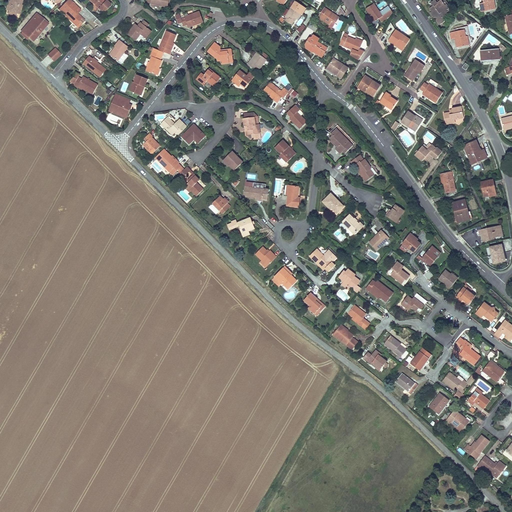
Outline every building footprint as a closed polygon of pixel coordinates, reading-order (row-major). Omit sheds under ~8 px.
[(22,0),(10,0),(9,4),(8,3),(6,9),(9,10),(8,12),(16,15),(18,10),(20,11),(22,6),(21,5),(22,0)] [(78,7),(70,0),(64,0),(60,6),(71,15),(68,18),(77,25),(83,17),(75,11),(78,7)] [(433,6),(429,9),(432,12),(430,13),(434,18),(435,17),(437,20),(436,20),(440,25),(445,21),(443,18),(448,14),(447,13),(452,9),(445,0),(444,0),(443,1),(441,0),(433,6)] [(481,12),(497,9),(494,0),(483,0),(484,3),(480,4),(481,12)] [(295,1),(291,8),(300,14),(302,15),(306,8),(295,1)] [(374,4),(366,10),(375,22),(379,19),(383,16),(380,12),(374,4)] [(58,7),(68,18),(71,15),(60,6),(58,7)] [(380,12),(383,16),(391,10),(388,6),(380,12)] [(339,17),(324,7),(318,17),(330,25),(332,22),(335,24),(339,17)] [(336,14),(343,18),(345,13),(341,7),(336,14)] [(300,14),(291,8),(285,16),(287,18),(285,21),(292,25),(294,22),(294,23),(297,20),(300,14)] [(381,22),(394,14),(391,10),(383,16),(379,19),(381,22)] [(200,11),(181,18),(180,14),(175,15),(178,24),(182,23),(184,27),(187,25),(190,25),(191,27),(204,23),(200,11)] [(33,42),(49,24),(36,13),(20,31),(21,32),(20,34),(27,40),(28,38),(33,42)] [(141,23),(140,22),(138,26),(136,27),(134,25),(127,34),(136,41),(141,35),(146,39),(152,31),(147,27),(141,23)] [(303,24),(296,29),(299,33),(306,28),(303,24)] [(389,25),(385,33),(391,36),(395,28),(389,25)] [(410,39),(396,29),(389,39),(396,44),(399,41),(406,46),(410,39)] [(465,30),(450,33),(451,39),(455,39),(457,48),(470,45),(468,36),(466,36),(465,30)] [(166,31),(158,50),(170,55),(172,50),(171,50),(173,43),(177,36),(166,31)] [(348,35),(344,33),(340,45),(352,50),(350,56),(358,61),(365,51),(360,49),(363,42),(355,39),(348,36),(348,35)] [(309,38),(305,45),(306,49),(313,53),(322,58),(328,48),(318,42),(320,39),(313,35),(312,37),(309,38)] [(129,48),(119,40),(114,46),(115,47),(117,48),(111,55),(118,61),(129,48)] [(220,59),(223,59),(224,62),(231,61),(231,58),(235,57),(234,53),(230,53),(229,48),(222,48),(215,42),(209,49),(217,55),(219,55),(220,59)] [(498,47),(503,52),(506,48),(501,43),(498,47)] [(61,55),(55,48),(47,55),(54,62),(61,55)] [(146,70),(157,75),(159,68),(163,61),(161,60),(163,56),(161,55),(162,52),(153,48),(150,56),(152,56),(149,62),(148,62),(146,66),(147,67),(146,70)] [(499,49),(480,50),(481,61),(500,59),(499,49)] [(269,58),(260,51),(257,55),(256,54),(252,59),(258,63),(256,66),(260,70),(269,58)] [(93,59),(89,56),(83,64),(100,78),(106,70),(98,63),(98,62),(94,58),(93,59)] [(417,58),(406,74),(413,79),(419,71),(421,72),(421,73),(427,64),(417,58)] [(341,79),(349,68),(339,62),(337,64),(332,61),(326,69),(341,79)] [(209,68),(204,75),(201,73),(196,79),(203,86),(207,81),(214,87),(221,78),(209,68)] [(248,86),(253,78),(241,69),(233,79),(236,81),(238,79),(243,82),(248,86)] [(98,85),(83,76),(82,79),(79,77),(81,74),(75,72),(70,82),(74,84),(73,86),(77,88),(82,90),(83,90),(93,95),(98,85)] [(137,76),(134,84),(132,83),(129,91),(139,96),(143,87),(144,88),(147,80),(137,76)] [(374,97),(381,86),(373,80),(372,83),(364,78),(357,88),(366,93),(366,92),(374,97)] [(426,97),(431,100),(437,103),(443,94),(435,89),(438,85),(430,80),(428,83),(430,83),(429,85),(424,83),(420,90),(424,92),(423,95),(426,97)] [(284,88),(282,91),(270,82),(264,90),(270,96),(275,99),(274,100),(277,103),(282,97),(284,98),(289,92),(285,88),(284,88)] [(391,110),(391,111),(398,101),(391,97),(391,95),(387,92),(380,103),(385,107),(391,110)] [(131,100),(116,94),(108,112),(127,119),(132,105),(129,104),(131,100)] [(291,120),(295,125),(301,130),(308,123),(298,113),(301,111),(295,106),(287,114),(292,118),(291,120)] [(449,110),(450,112),(444,113),(446,125),(455,123),(454,120),(464,118),(462,106),(452,108),(452,109),(449,110)] [(400,122),(415,132),(421,123),(414,119),(416,116),(408,111),(400,122)] [(244,118),(243,119),(244,127),(245,127),(248,126),(249,135),(251,135),(252,140),(258,139),(258,134),(260,134),(264,133),(263,125),(260,125),(260,124),(259,124),(258,117),(254,112),(244,114),(244,118)] [(423,120),(416,115),(416,116),(414,119),(421,123),(423,120)] [(511,115),(511,116),(501,118),(504,130),(511,128),(511,115)] [(175,133),(184,124),(181,120),(176,125),(175,124),(168,117),(160,124),(172,136),(175,133)] [(399,124),(396,121),(391,128),(395,131),(399,124)] [(187,126),(184,124),(175,133),(178,135),(187,126)] [(189,145),(194,140),(197,137),(201,141),(206,136),(198,128),(197,129),(192,125),(181,137),(189,145)] [(335,147),(337,149),(336,150),(341,156),(343,153),(345,155),(354,147),(337,129),(331,134),(333,136),(330,139),(332,141),(331,142),(335,147)] [(153,136),(150,133),(143,140),(146,142),(142,146),(151,155),(160,146),(152,137),(153,136)] [(281,154),(289,161),(297,153),(290,147),(292,145),(284,138),(277,147),(283,153),(281,154)] [(488,158),(484,149),(481,150),(479,151),(475,141),(474,141),(463,146),(467,155),(470,154),(474,164),(488,158)] [(422,161),(428,153),(436,159),(442,151),(437,147),(436,148),(433,146),(429,151),(423,146),(414,155),(422,161)] [(185,169),(179,163),(180,162),(172,155),(171,156),(164,149),(155,158),(172,176),(177,171),(180,174),(185,169)] [(243,162),(232,151),(224,160),(229,166),(234,171),(243,162)] [(286,164),(289,161),(281,154),(280,155),(281,159),(286,164)] [(360,171),(363,175),(367,182),(376,176),(371,169),(372,169),(366,159),(364,160),(361,155),(352,161),(355,166),(357,164),(361,170),(360,171)] [(189,172),(190,170),(187,167),(185,169),(180,174),(179,175),(182,178),(189,172)] [(452,171),(440,174),(442,184),(443,184),(445,193),(456,191),(452,171)] [(196,176),(194,173),(192,175),(187,181),(189,182),(185,186),(191,191),(196,197),(204,189),(197,183),(200,180),(196,176)] [(493,179),(480,182),(483,197),(489,196),(489,198),(497,196),(493,179)] [(245,183),(244,197),(255,198),(255,200),(264,201),(264,199),(268,200),(269,190),(266,189),(266,185),(245,183)] [(287,206),(299,207),(300,199),(296,198),(296,196),(298,196),(299,187),(286,186),(285,195),(288,195),(287,206)] [(344,206),(331,194),(323,202),(329,208),(330,207),(337,214),(344,206)] [(213,205),(220,212),(229,203),(225,198),(223,200),(220,197),(213,205)] [(471,220),(465,199),(452,202),(457,223),(471,220)] [(388,216),(397,223),(400,219),(399,218),(405,211),(397,205),(391,213),(390,212),(388,216)] [(364,226),(356,218),(355,219),(350,215),(343,223),(355,235),(364,226)] [(232,223),(227,225),(230,231),(239,227),(242,234),(249,231),(255,229),(251,218),(237,223),(236,220),(232,222),(232,223)] [(502,226),(480,230),(481,237),(483,236),(484,242),(494,240),(494,238),(504,237),(502,226)] [(390,238),(383,232),(382,230),(377,236),(370,242),(378,250),(390,238)] [(410,236),(409,238),(418,245),(419,243),(410,236)] [(418,245),(409,238),(402,247),(415,256),(421,247),(418,245)] [(506,263),(501,246),(489,248),(493,266),(506,263)] [(433,266),(438,258),(434,255),(437,251),(432,247),(424,258),(429,261),(428,263),(433,266)] [(259,264),(266,270),(277,258),(269,250),(267,252),(263,248),(255,256),(261,262),(259,264)] [(328,272),(335,265),(332,262),(337,258),(329,250),(323,255),(317,249),(309,257),(316,264),(317,262),(324,269),(325,269),(328,272)] [(404,266),(397,261),(391,269),(394,271),(390,276),(402,284),(405,280),(406,281),(410,276),(401,270),(404,266)] [(316,264),(323,271),(324,269),(317,262),(316,264)] [(285,266),(284,268),(291,275),(292,274),(285,266)] [(288,290),(297,281),(291,275),(284,268),(274,278),(281,285),(282,284),(288,290)] [(344,270),(338,278),(343,282),(340,286),(353,288),(354,291),(357,293),(361,288),(357,286),(361,281),(354,276),(356,275),(348,269),(346,272),(344,270)] [(458,277),(452,273),(451,275),(445,271),(439,280),(450,288),(458,277)] [(271,280),(278,287),(281,285),(274,278),(271,280)] [(394,293),(377,280),(376,282),(373,280),(366,289),(370,292),(371,291),(379,297),(386,303),(394,293)] [(465,286),(456,297),(460,300),(462,299),(470,305),(476,297),(470,293),(472,291),(465,286)] [(370,292),(378,299),(379,297),(371,291),(370,292)] [(308,309),(314,315),(319,309),(322,311),(324,308),(316,302),(318,299),(311,293),(303,301),(310,307),(308,309)] [(408,296),(401,305),(409,311),(411,308),(416,312),(417,310),(420,312),(422,310),(421,309),(424,305),(427,301),(417,293),(412,299),(408,296)] [(326,306),(318,299),(316,302),(324,308),(326,306)] [(345,311),(348,313),(354,306),(351,304),(345,311)] [(484,304),(476,314),(481,318),(484,316),(493,322),(499,314),(495,312),(494,308),(491,308),(484,304)] [(348,313),(348,314),(352,318),(353,316),(359,321),(357,324),(365,330),(370,324),(363,318),(366,314),(355,305),(354,306),(348,313)] [(511,341),(511,326),(505,321),(495,335),(500,339),(503,334),(505,336),(504,337),(511,343),(511,341)] [(333,336),(352,350),(358,342),(352,337),(354,335),(348,331),(348,332),(343,328),(339,332),(337,331),(333,336)] [(401,358),(407,350),(400,345),(401,344),(390,336),(384,345),(401,358)] [(461,350),(458,354),(474,365),(481,356),(471,349),(472,345),(465,340),(464,341),(460,337),(455,343),(461,350)] [(432,355),(422,348),(410,364),(420,371),(432,355)] [(368,352),(363,359),(372,365),(372,364),(380,370),(383,367),(386,363),(387,361),(381,356),(382,355),(376,350),(372,355),(368,352)] [(454,368),(460,361),(454,356),(449,363),(454,368)] [(496,382),(505,371),(491,360),(482,371),(496,382)] [(462,382),(449,372),(442,381),(455,391),(455,390),(457,392),(453,396),(460,402),(465,396),(462,394),(465,391),(463,390),(468,383),(463,380),(462,382)] [(415,383),(402,374),(395,382),(411,395),(418,385),(415,383)] [(488,410),(494,403),(487,397),(486,398),(485,397),(478,392),(473,398),(472,397),(470,401),(477,406),(479,403),(488,410)] [(450,401),(439,393),(428,407),(439,415),(450,401)] [(473,422),(462,414),(454,425),(465,433),(473,422)] [(465,450),(468,452),(477,459),(481,454),(490,442),(483,436),(477,443),(475,442),(472,447),(469,444),(465,450)] [(494,464),(485,457),(477,468),(481,471),(483,468),(498,479),(507,467),(499,462),(498,464),(496,462),(494,464)]
